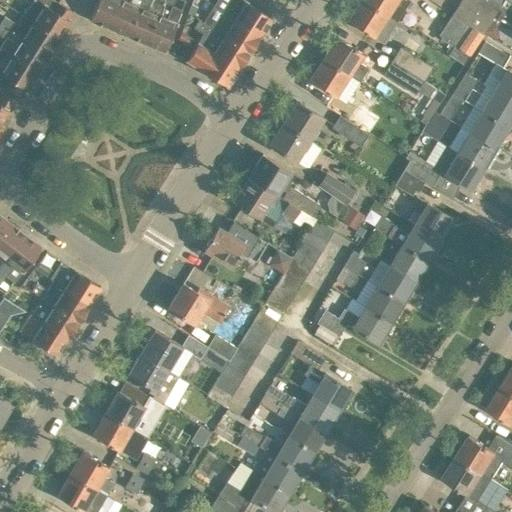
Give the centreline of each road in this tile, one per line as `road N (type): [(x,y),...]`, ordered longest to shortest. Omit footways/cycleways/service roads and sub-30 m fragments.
road 1 (residential): [(234,118),(111,51),(86,51),(66,64),(10,150),(2,177),(15,202),(134,278)]
road 2 (residential): [(383,511),(511,312)]
road 3 (residential): [(134,278),(234,118)]
road 4 (residential): [(234,118),(312,0)]
road 5 (residential): [(65,393),(134,278)]
road 6 (residential): [(0,504),(65,393)]
